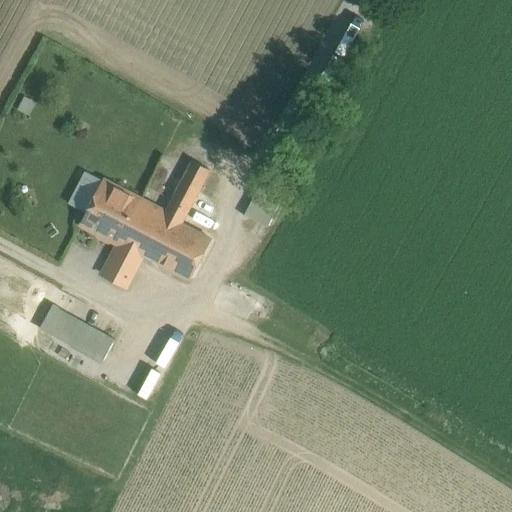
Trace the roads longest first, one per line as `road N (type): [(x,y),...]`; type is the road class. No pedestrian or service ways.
road 1 (track): [(511,476),(292,346),(182,300)]
road 2 (track): [(182,300),(140,303),(52,269),(0,238)]
